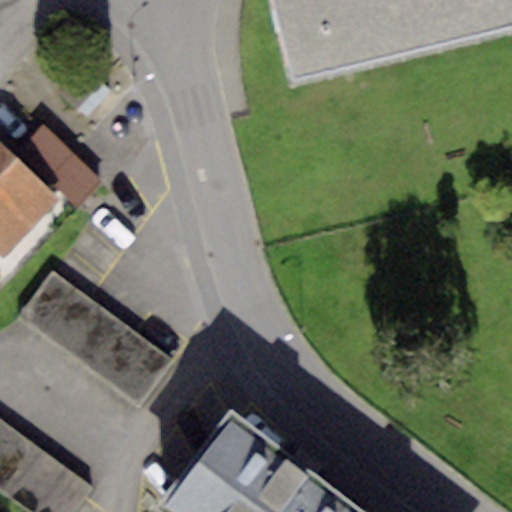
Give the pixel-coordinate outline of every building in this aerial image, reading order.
[(443,43),(432,0),(273,0),(293,79),(443,43)] [(511,0),(432,0),(443,43),(511,26),(511,0)] [(83,65),(58,93),(77,110),(102,82),(83,65)] [(40,125),(17,148),(76,207),(99,183),(40,125)] [(0,258),(56,199),(0,146),(0,258)] [(173,363),(52,273),(20,316),(141,406),(173,363)] [(159,511),(342,511),(349,503),(226,410),(153,507),(159,511)] [(72,511),(90,488),(0,422),(0,494),(24,511),(72,511)] [(361,511),(349,503),(342,511),(361,511)]
